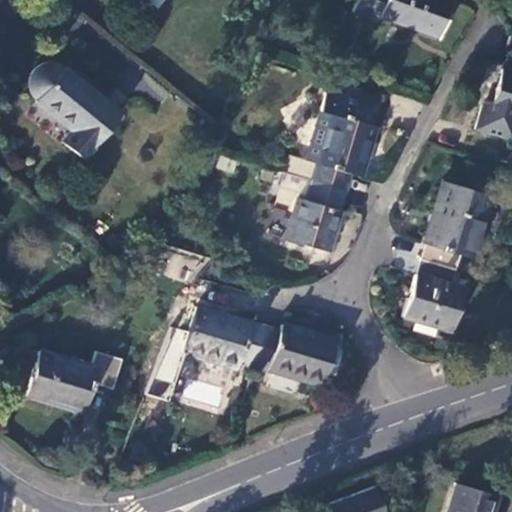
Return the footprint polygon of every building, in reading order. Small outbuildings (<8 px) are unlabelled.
[(356,0),(352,12),(376,21),(379,13),(405,23),(404,25),(438,38),(451,0),(356,0)] [(82,160),(121,113),(63,66),(61,64),(56,62),(51,61),(47,61),(41,62),(37,64),(33,67),(30,69),(27,74),(26,79),(25,84),(26,89),(28,93),(31,98),(34,101),(70,131),(61,142),(82,160)] [(511,71),(501,69),(489,108),(481,105),(474,129),(503,138),(511,133),(511,71)] [(332,115),(313,180),(345,190),(350,173),(360,176),(375,126),(372,125),(380,99),(326,83),(318,111),(332,115)] [(297,198),(285,240),(327,252),(345,190),(313,180),(307,201),(297,198)] [(442,182),(419,258),(455,269),(459,256),(473,259),(491,196),(442,182)] [(419,258),(402,317),(452,331),(465,286),(451,282),(455,269),(419,258)] [(195,306),(181,352),(237,368),(239,361),(253,365),(264,327),(250,323),(195,306)] [(264,327),(253,365),(322,386),(336,340),(281,324),(279,331),(264,327)] [(38,350),(25,395),(80,411),(88,382),(112,389),(121,358),(94,351),(90,365),(38,350)] [(454,482),(445,511),(490,511),(495,494),(454,482)] [(314,509),(314,511),(382,511),(373,487),(314,509)]
